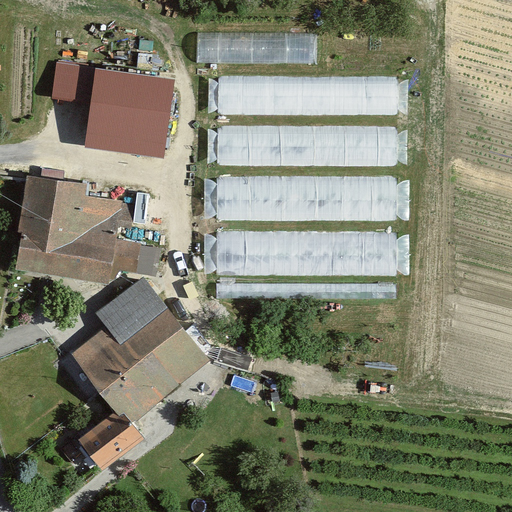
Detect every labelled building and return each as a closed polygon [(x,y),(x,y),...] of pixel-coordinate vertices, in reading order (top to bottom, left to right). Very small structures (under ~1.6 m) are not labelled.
[(315,34),(200,34),(200,64),(314,66),(315,34)] [(95,65),(56,60),(52,95),(91,100),(95,65)] [(174,73),(95,65),(91,100),(85,143),(164,153),(174,73)] [(394,78),(214,78),(215,121),(395,122),(394,78)] [(397,127),(217,128),(218,171),(398,172),(397,127)] [(87,176),(27,170),(15,265),(108,279),(114,278),(121,265),(136,270),(142,238),(117,234),(119,225),(132,226),(135,203),(123,201),(122,198),(86,191),(87,176)] [(395,179),(215,179),(216,222),(396,224),(395,179)] [(362,233),(361,271),(405,272),(407,235),(362,233)] [(107,322),(72,349),(116,406),(132,417),(210,357),(144,273),(95,310),(107,322)] [(116,406),(78,434),(103,465),(144,433),(132,417),(116,406)]
